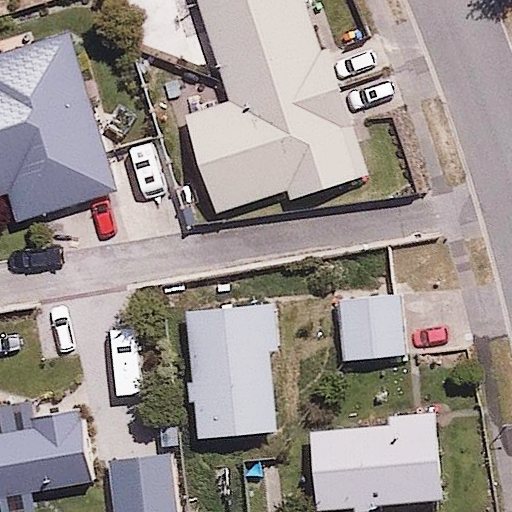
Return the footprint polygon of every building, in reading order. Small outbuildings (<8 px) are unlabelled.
[(202,0),(236,91),(181,112),(216,205),(285,179),(290,194),(373,163),(311,0),(202,0)] [(120,185),(66,26),(0,48),(0,191),(7,190),(17,219),(120,185)] [(278,347),(274,290),(188,295),(195,423),(274,419),(270,347),(278,347)] [(30,418),(0,423),(0,488),(85,475),(74,400),(28,407),(30,418)] [(442,494),(439,407),(390,409),(390,418),(305,422),(308,499),(442,494)] [(176,511),(172,445),(111,449),(114,511),(176,511)]
